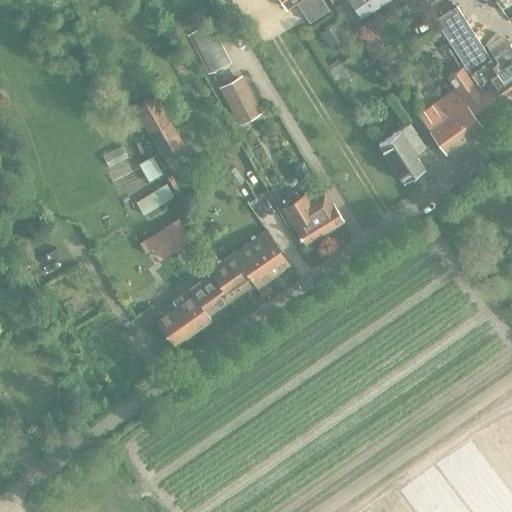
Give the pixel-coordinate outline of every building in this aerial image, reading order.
[(345,0),(343,2),(353,17),(358,15),(360,18),(386,0),(345,0)] [(412,0),(409,0),(403,4),(409,14),(418,9),(412,0)] [(456,5),(434,19),(462,63),(481,91),(488,86),(501,104),(511,95),(511,47),(508,42),(488,56),(456,5)] [(190,15),(181,20),(187,31),(197,26),(190,15)] [(319,31),(329,46),(353,31),(343,16),(319,31)] [(231,62),(209,22),(190,32),(211,72),(231,62)] [(366,38),(377,52),(384,47),(373,33),(366,38)] [(349,76),(337,58),(326,66),(337,83),(349,76)] [(488,86),(481,91),(462,63),(446,76),(454,87),(417,114),(445,152),(482,125),(479,120),(501,104),(488,86)] [(219,85),(239,124),(261,111),(241,74),(219,85)] [(155,96),(135,106),(161,154),(181,143),(155,96)] [(393,133),(377,143),(402,181),(423,167),(415,154),(423,149),(425,147),(409,122),(393,132),(393,133)] [(135,200),(143,214),(147,211),(150,216),(162,209),(159,204),(173,196),(165,183),(135,200)] [(294,228),(304,244),(343,220),(333,203),(331,204),(324,193),(309,202),(303,192),(280,206),(294,228)] [(178,218),(139,242),(145,252),(151,248),(171,236),(178,248),(191,240),(184,228),(178,218)] [(209,270),(212,273),(231,298),(253,282),(256,286),(289,262),(266,229),(233,252),(209,270)] [(231,298),(212,273),(189,289),(192,293),(174,306),(155,319),(173,344),(210,318),(207,314),(231,298)] [(266,284),(258,290),(263,296),(271,291),(266,284)]
